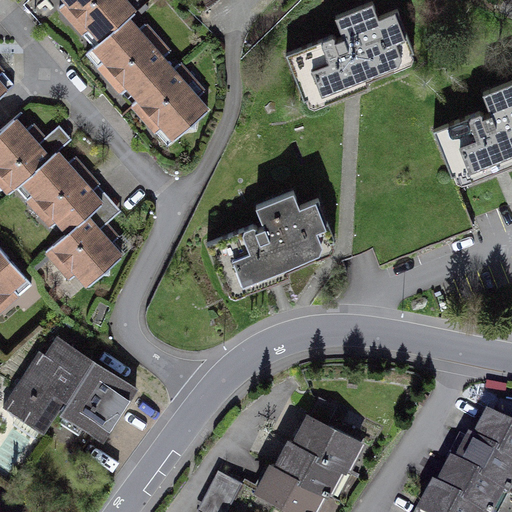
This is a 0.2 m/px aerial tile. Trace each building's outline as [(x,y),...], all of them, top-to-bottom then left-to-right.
[(129,0),(57,0),(99,46),(130,18),(138,10),(129,0)] [(249,53),(272,120),(355,91),(420,68),(395,0),(345,17),(335,1),(306,19),(307,33),(249,53)] [(173,65),(130,18),(99,46),(90,53),(133,101),(173,65)] [(211,108),(173,65),(133,101),(172,143),(211,108)] [(454,110),(409,127),(433,189),(511,159),(511,85),(498,91),(492,77),(448,93),(454,110)] [(51,161),(19,123),(0,139),(0,171),(16,190),(22,185),(51,161)] [(51,161),(22,185),(66,237),(89,218),(103,206),(59,154),(51,161)] [(253,229),(211,246),(233,299),(334,258),(314,206),(295,214),(288,197),(247,213),(253,229)] [(89,218),(66,237),(54,247),(86,285),(121,256),(89,218)] [(0,258),(0,306),(24,286),(0,258)] [(47,433),(61,412),(91,365),(58,344),(47,363),(41,359),(9,408),(47,433)] [(91,365),(61,412),(101,438),(132,391),(91,365)] [(511,435),(460,404),(445,428),(511,468),(511,435)] [(287,437),(350,473),(366,446),(303,410),(287,437)] [(511,468),(445,428),(430,453),(503,497),(511,481),(511,468)] [(273,463),(335,499),(350,473),(287,437),(273,463)] [(430,453),(414,479),(468,511),(493,511),(503,497),(430,453)] [(254,495),(283,511),(327,511),(335,499),(273,463),(254,495)] [(468,511),(414,479),(398,506),(407,511),(468,511)]
